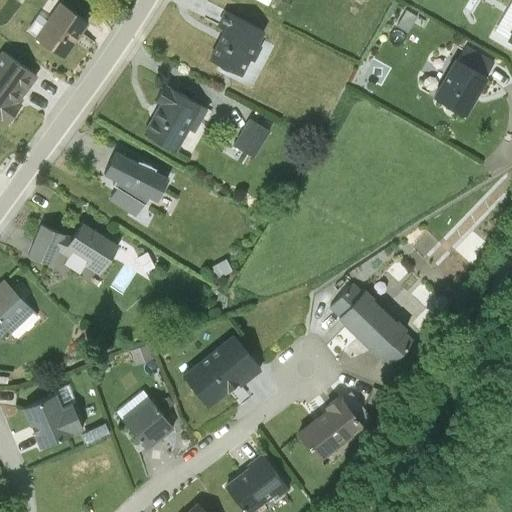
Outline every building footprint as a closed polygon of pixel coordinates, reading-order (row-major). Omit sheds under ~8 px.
[(310,0),(280,0),(263,33),(295,50),(319,5),(310,0)] [(72,52),(48,87),(78,108),(102,73),(72,52)] [(239,79),(224,109),(259,126),(281,80),(241,60),(233,76),(239,79)] [(511,121),(511,114),(486,99),(453,150),(487,170),(510,132),(507,130),(511,121)] [(14,100),(0,119),(0,160),(20,175),(35,155),(31,152),(50,127),(14,100)] [(175,155),(158,183),(191,203),(219,157),(181,135),(170,152),(175,155)] [(287,182),(267,170),(250,197),(271,209),(287,182)] [(131,239),(124,252),(150,270),(159,257),(161,258),(165,251),(172,254),(184,230),(131,204),(118,228),(130,233),(127,237),(131,239)] [(95,277),(80,303),(102,316),(99,321),(113,331),(132,298),(95,277)] [(79,291),(52,280),(41,308),(68,319),(79,291)] [(0,402),(19,385),(23,389),(47,366),(15,333),(0,347),(0,402)] [(359,376),(383,351),(372,341),(348,366),(359,376)] [(379,399),(407,371),(384,349),(383,351),(359,376),(357,377),(379,399)] [(407,371),(379,399),(400,419),(401,417),(425,393),(428,389),(407,371)] [(435,403),(425,393),(401,417),(411,427),(435,403)] [(250,394),(199,436),(226,468),(254,444),(258,448),(280,430),(250,394)] [(70,453),(37,467),(54,507),(98,488),(87,463),(76,467),(70,453)] [(371,456),(364,462),(382,485),(390,479),(371,456)] [(165,457),(137,479),(163,511),(190,490),(165,457)] [(361,458),(314,494),(328,511),(354,511),(384,487),(382,485),(364,462),(361,458)]
